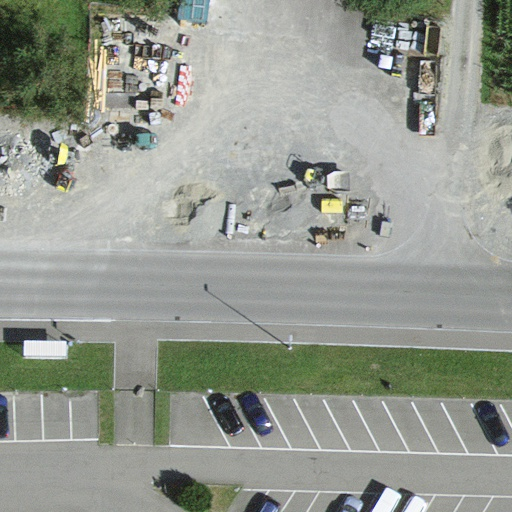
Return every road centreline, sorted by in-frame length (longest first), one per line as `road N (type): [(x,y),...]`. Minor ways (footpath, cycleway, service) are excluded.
road 1 (tertiary): [(511,293),(0,270)]
road 2 (track): [(431,287),(462,0)]
